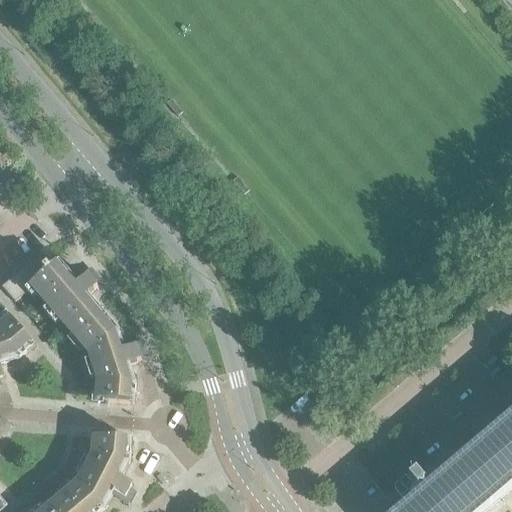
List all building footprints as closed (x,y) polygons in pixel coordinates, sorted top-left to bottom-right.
[(92,274),(79,286),(48,250),(2,289),(15,304),(29,292),(35,299),(37,297),(49,310),(46,313),(58,326),(61,324),(78,344),(106,318),(88,297),(98,289),(94,285),(99,281),(92,274)] [(20,360),(35,347),(10,318),(3,324),(0,326),(0,385),(1,386),(0,381),(0,379),(4,378),(0,367),(20,360)] [(146,356),(143,347),(126,353),(124,348),(119,333),(106,318),(78,344),(84,351),(89,357),(98,384),(96,403),(135,406),(136,386),(130,367),(142,363),(140,358),(146,356)] [(409,506),(402,511),(486,511),(502,499),(511,490),(511,419),(466,458),(470,462),(448,481),(444,477),(434,486),(430,481),(426,484),(417,473),(410,480),(419,490),(410,498),(409,498),(409,499),(408,499),(408,500),(408,501),(408,502),(408,503),(408,504),(408,505),(409,506)] [(132,442),(108,440),(109,433),(98,432),(98,435),(90,435),(89,443),(93,443),(92,458),(80,483),(64,496),(76,511),(104,511),(105,511),(112,497),(129,506),(135,493),(130,490),(132,486),(121,480),(130,463),(132,442)] [(76,511),(64,496),(45,511),(76,511)]
